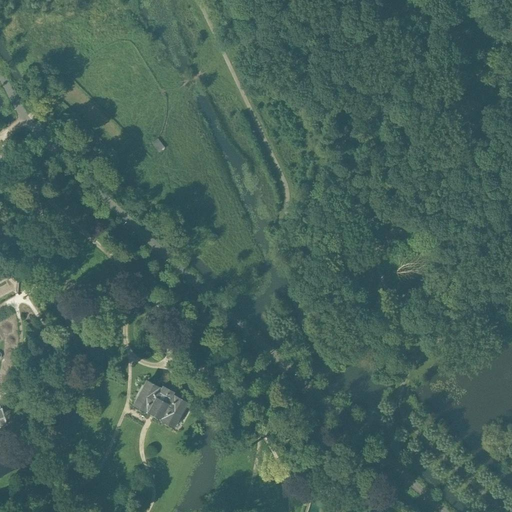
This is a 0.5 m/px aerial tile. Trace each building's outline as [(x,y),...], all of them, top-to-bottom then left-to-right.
[(152,142),(153,142),(160,152),(164,148),(157,138),(152,142)] [(174,348),(180,351),(187,340),(192,342),(196,335),(185,329),(174,348)] [(162,385),(160,389),(156,387),(156,386),(154,385),(153,383),(150,381),(148,382),(146,381),(134,403),(144,409),(145,407),(149,409),(147,413),(157,418),(159,414),(170,394),(172,391),(162,385)] [(170,394),(159,414),(163,417),(162,418),(172,424),(184,402),(174,396),(170,394)] [(76,451),(70,457),(87,475),(90,472),(89,471),(92,467),(88,463),(86,466),(78,457),(80,455),(76,451)]
